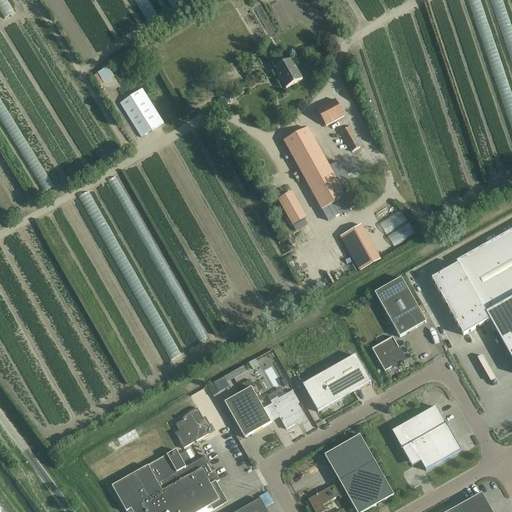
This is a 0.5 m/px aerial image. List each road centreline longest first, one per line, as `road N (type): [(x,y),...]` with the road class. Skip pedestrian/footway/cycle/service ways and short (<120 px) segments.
road 1 (unclassified): [(292,511),(272,474),(276,461),(433,375),(451,381),(497,462)]
road 2 (unclassified): [(0,234),(212,111),(249,129)]
